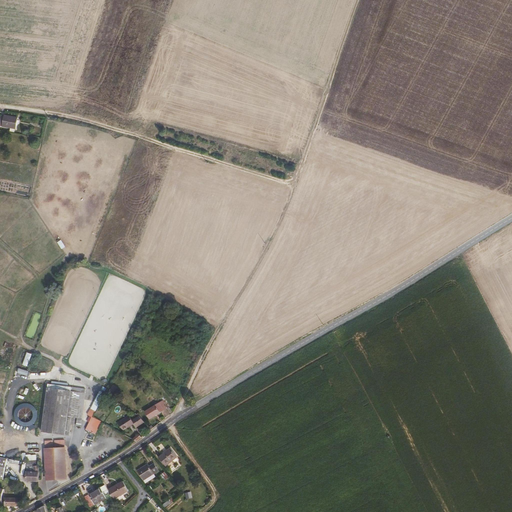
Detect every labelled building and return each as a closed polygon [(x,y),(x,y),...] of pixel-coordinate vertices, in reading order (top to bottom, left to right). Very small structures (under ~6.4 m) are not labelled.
[(0,125),(19,129),(21,118),(1,115),(0,120),(0,125)] [(65,367),(68,357),(58,354),(57,357),(55,356),(53,363),(54,364),(53,366),(59,369),(61,366),(65,367)] [(65,388),(61,387),(62,381),(55,380),(55,386),(48,386),(48,388),(65,391),(65,388)] [(65,435),(71,391),(65,391),(48,388),(42,432),(65,435)] [(170,414),(164,405),(165,404),(163,401),(147,412),(151,419),(162,412),(166,417),(170,414)] [(122,428),(133,420),(130,415),(118,423),(122,428)] [(97,428),(100,423),(101,421),(92,416),(85,429),(94,434),(97,428)] [(145,422),(140,416),(133,420),(122,428),(124,430),(135,423),(137,427),(145,422)] [(67,479),(66,459),(65,441),(65,440),(56,441),(58,480),(67,479)] [(56,480),(55,464),(54,441),(46,441),(48,480),(56,480)] [(166,466),(178,457),(172,448),(160,457),(166,466)] [(40,473),(40,467),(39,461),(28,461),(27,481),(39,481),(40,473)] [(144,480),(159,470),(155,463),(150,466),(149,464),(138,471),(144,480)] [(114,499),(129,490),(123,481),(109,489),(114,499)] [(107,498),(102,487),(95,491),(93,487),(88,490),(96,504),(107,498)] [(22,506),(23,499),(23,498),(7,497),(6,506),(22,506)] [(31,503),(30,502),(28,502),(28,499),(25,499),(23,499),(22,506),(22,508),(31,503)]
